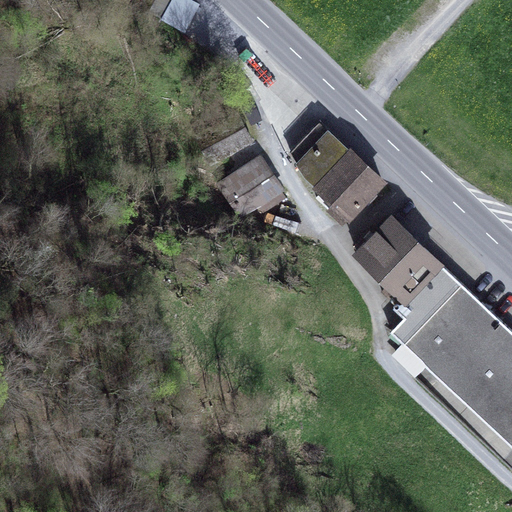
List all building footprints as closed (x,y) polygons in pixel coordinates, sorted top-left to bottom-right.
[(152,0),(128,0),(148,10),(152,0)] [(152,0),(148,10),(162,17),(170,0),(152,0)] [(205,107),(211,119),(230,109),(223,96),(205,107)] [(195,135),(209,161),(251,138),(237,112),(195,135)] [(329,209),(343,222),(382,181),(320,122),(291,153),(306,175),(335,202),(329,209)] [(238,205),(245,215),(282,190),(260,156),(218,184),(234,207),(238,205)] [(426,363),(511,444),(511,330),(392,217),(370,240),(359,251),(358,253),(390,283),(383,291),(397,304),(394,307),(405,317),(391,331),(426,363)] [(370,240),(365,236),(355,247),(359,251),(370,240)]
